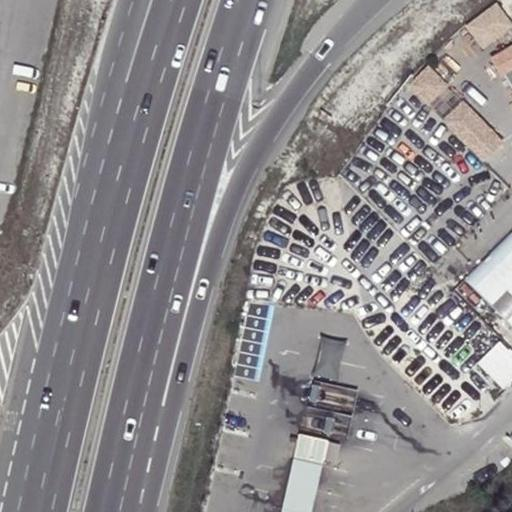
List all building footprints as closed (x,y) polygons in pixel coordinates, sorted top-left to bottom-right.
[(481,52),(511,29),(494,5),(463,29),(481,52)] [(477,57),(457,37),(434,59),(454,79),(477,57)] [(511,46),(486,62),(497,81),(511,72),(511,46)] [(405,89),(425,109),(447,86),(427,67),(405,89)] [(439,123),(480,165),(501,145),(460,103),(439,123)] [(511,237),(466,283),(511,328),(511,237)] [(342,343),(323,339),(314,378),(333,382),(342,343)] [(476,361),(498,389),(511,378),(511,352),(502,341),(476,361)] [(326,445),(295,438),(289,462),(321,469),(326,445)] [(310,511),(321,469),(289,462),(277,511),(310,511)]
